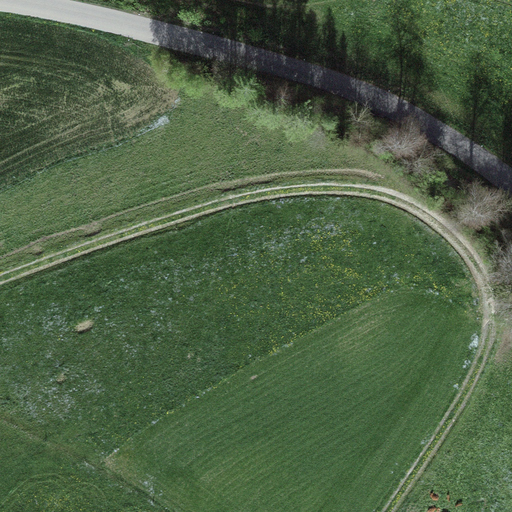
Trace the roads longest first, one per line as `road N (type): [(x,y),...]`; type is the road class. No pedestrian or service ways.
road 1 (track): [(0,281),(211,205),(301,189),(363,190),(414,205),(477,264),(493,317),(452,432),(397,511)]
road 2 (tertiary): [(6,0),(171,33),(401,113),(511,184)]
